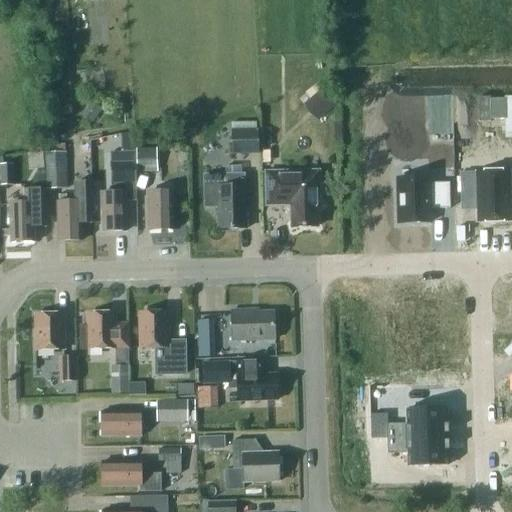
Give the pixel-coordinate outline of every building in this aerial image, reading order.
[(64,43),(49,43),(49,65),(64,65),(64,43)] [(310,103),(325,119),(341,103),(326,87),(310,103)] [(230,131),(231,156),(258,155),(257,130),(230,131)] [(139,148),(139,168),(158,168),(158,148),(139,148)] [(136,199),(136,193),(135,163),(112,163),(112,192),(103,192),(103,230),(127,229),(126,199),(136,199)] [(47,165),(47,188),(66,188),(66,164),(47,165)] [(0,186),(13,186),(13,165),(0,165),(0,186)] [(265,171),(266,204),(292,203),(292,226),(316,225),(316,204),(319,204),(318,169),(265,171)] [(217,206),(218,228),(245,227),(245,204),(247,203),(247,185),(244,185),(243,173),(203,174),(203,207),(217,206)] [(508,173),(460,174),(461,210),(477,210),(478,222),(510,221),(508,173)] [(428,224),(427,209),(432,209),(432,210),(448,210),(447,184),(427,185),(426,180),(394,181),(396,225),(428,224)] [(89,221),(89,181),(74,182),(74,201),(58,201),(58,239),(81,239),(81,221),(89,221)] [(45,189),(25,189),(24,203),(11,203),(11,241),(34,240),(34,228),(46,228),(45,189)] [(149,190),(150,229),(174,228),(173,189),(149,190)] [(231,309),(232,340),(274,339),(274,310),(250,311),(250,309),(231,309)] [(140,346),(154,346),(154,377),(186,376),(185,341),(168,342),(167,311),(139,311),(140,346)] [(443,324),(443,311),(403,312),(404,335),(445,334),(445,324),(443,324)] [(116,323),(116,312),(87,313),(87,324),(80,325),(80,348),(114,347),(115,364),(128,364),(128,340),(127,324),(116,323)] [(35,314),(35,349),(64,348),(63,313),(35,314)] [(227,353),(226,327),(208,328),(209,354),(227,353)] [(395,374),(415,373),(414,357),(444,357),(444,344),(446,344),(445,334),(404,335),(394,335),(395,374)] [(76,358),(59,358),(60,383),(77,383),(76,358)] [(205,382),(237,382),(238,401),(276,400),(276,373),(237,375),(230,376),(229,362),(205,362),(205,382)] [(110,379),(111,394),(129,394),(128,379),(110,379)] [(220,407),(219,386),(200,387),(201,407),(220,407)] [(156,402),(156,423),(187,423),(187,401),(156,402)] [(102,410),(102,435),(140,435),(140,410),(102,410)] [(405,424),(386,425),(386,439),(446,438),(446,410),(405,411),(405,424)] [(216,438),(200,438),(200,449),(216,449),(216,438)] [(446,438),(386,439),(387,454),(406,453),(406,467),(447,466),(446,438)] [(243,468),(243,482),(279,481),(278,452),(256,452),(256,439),(232,439),(233,468),(243,468)] [(159,449),(159,461),(180,460),(180,448),(159,449)] [(141,484),(141,492),(160,492),(160,474),(141,474),(140,460),(103,461),(103,485),(141,484)] [(167,511),(167,496),(130,496),(130,509),(104,509),(103,511),(167,511)] [(207,502),(207,511),(235,511),(235,502),(207,502)]
